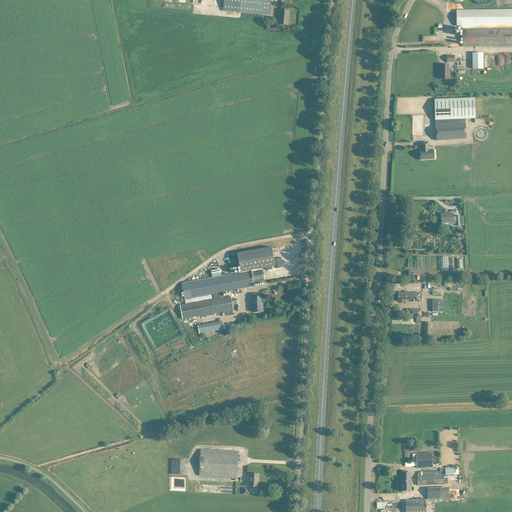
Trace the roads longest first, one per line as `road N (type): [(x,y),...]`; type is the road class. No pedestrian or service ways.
road 1 (primary): [(316,511),(352,0)]
road 2 (unclassified): [(296,511),(330,0)]
road 3 (unclassified): [(366,511),(380,197)]
road 4 (unclassified): [(380,197),(387,78),(396,32),(413,0)]
